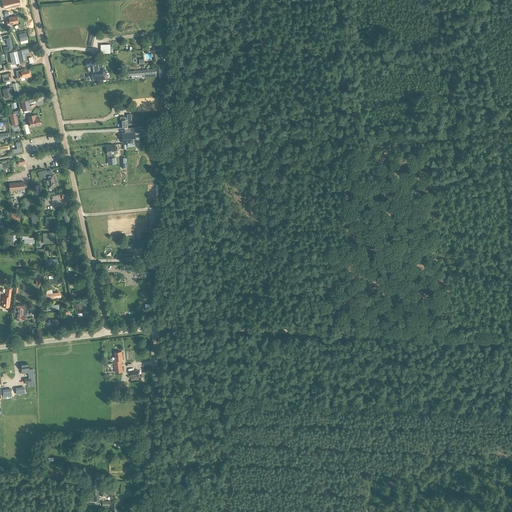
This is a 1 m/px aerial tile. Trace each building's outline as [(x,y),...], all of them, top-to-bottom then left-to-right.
[(18,0),(6,0),(8,8),(20,5),(18,0)] [(16,16),(8,17),(9,21),(6,21),(7,25),(18,23),(16,16)] [(26,32),(19,34),(21,42),(28,40),(26,32)] [(8,47),(4,48),(5,51),(9,50),(13,49),(11,38),(6,39),(8,47)] [(22,61),(20,51),(14,52),(17,63),(22,61)] [(94,60),(86,61),(86,67),(91,67),(92,78),(93,78),(93,81),(106,79),(105,70),(103,70),(99,70),(98,60),(94,60)] [(163,66),(159,66),(160,78),(167,77),(166,63),(162,64),(163,66)] [(25,78),(30,77),(28,69),(22,71),(22,70),(16,71),(18,78),(19,77),(19,78),(25,77),(25,78)] [(155,77),(155,72),(155,69),(129,71),(129,76),(144,75),(144,78),(155,77)] [(9,88),(3,89),(4,96),(8,96),(9,97),(13,97),(12,89),(9,90),(9,88)] [(30,109),(28,100),(21,101),(22,111),(30,109)] [(18,124),(16,113),(13,113),(14,114),(10,114),(12,125),(13,125),(13,127),(14,127),(17,127),(18,126),(17,124),(18,124)] [(126,117),(120,117),(120,121),(121,121),(121,128),(125,128),(128,127),(128,124),(132,124),(132,123),(132,114),(127,114),(127,117),(127,118),(126,118),(126,117)] [(27,116),(28,119),(26,120),(27,123),(29,123),(30,127),(40,124),(39,118),(35,119),(34,115),(27,116)] [(126,132),(123,132),(123,142),(127,142),(127,146),(135,146),(135,142),(136,142),(136,140),(136,137),(140,137),(139,132),(134,132),(134,127),(128,127),(125,128),(126,132)] [(17,148),(12,149),(13,154),(22,153),(20,142),(16,143),(17,148)] [(117,147),(107,147),(107,154),(108,154),(108,158),(108,161),(110,160),(110,164),(116,164),(115,157),(112,158),(112,154),(115,154),(119,153),(119,150),(117,150),(117,147)] [(48,175),(45,176),(48,188),(56,186),(55,183),(56,183),(55,178),(54,179),(51,170),(48,171),(47,171),(48,175)] [(24,189),(23,182),(8,184),(9,191),(24,189)] [(68,211),(61,213),(62,217),(64,216),(65,223),(70,222),(68,213),(69,213),(68,211)] [(11,213),(11,218),(17,219),(17,222),(19,222),(20,219),(20,214),(11,213)] [(54,233),(43,234),(43,241),(48,240),(48,243),(54,243),(54,233)] [(8,235),(7,245),(15,245),(15,241),(17,241),(17,238),(15,238),(15,235),(8,235)] [(149,259),(149,269),(158,269),(158,259),(149,259)] [(144,269),(140,269),(140,272),(141,272),(141,277),(142,277),(142,278),(147,278),(147,277),(153,277),(153,276),(153,278),(157,278),(157,270),(152,270),(152,271),(152,272),(144,272),(144,269)] [(3,297),(1,307),(9,307),(11,289),(7,289),(6,297),(3,297)] [(84,312),(81,302),(75,304),(78,314),(84,312)] [(14,313),(14,315),(14,317),(16,317),(16,319),(17,319),(17,320),(21,321),(21,319),(24,320),(24,315),(27,316),(28,309),(25,309),(25,305),(16,304),(15,308),(15,313),(14,313)] [(69,313),(65,313),(65,314),(66,326),(70,326),(74,326),(73,322),(71,322),(71,319),(69,319),(69,314),(69,313)] [(115,352),(116,361),(114,361),(115,373),(123,372),(121,352),(115,352)] [(28,363),(21,364),(22,373),(30,372),(30,378),(31,383),(35,382),(33,369),(29,370),(28,363)] [(93,492),(91,492),(92,502),(100,501),(100,495),(106,495),(106,486),(106,484),(99,484),(99,487),(99,488),(97,488),(97,487),(97,484),(93,484),(93,487),(93,492)]
